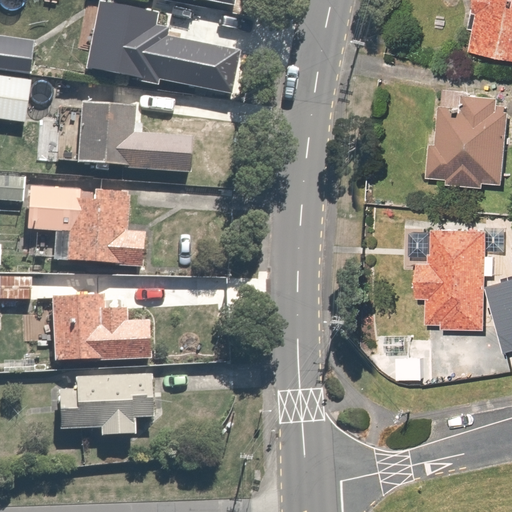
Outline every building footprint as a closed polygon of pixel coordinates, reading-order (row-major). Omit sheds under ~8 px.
[(476,31),(472,52),(511,60),(511,0),(476,0),(471,30),(476,31)] [(99,1),(84,70),(157,85),(169,29),(156,26),(158,13),(99,1)] [(235,29),(194,21),(190,46),(230,53),(235,29)] [(34,41),(0,36),(0,69),(30,74),(34,41)] [(30,80),(0,76),(0,120),(25,123),(30,80)] [(464,107),(442,105),(439,145),(433,144),(430,178),(451,180),(450,185),(487,188),(487,184),(506,185),(511,113),(508,113),(508,106),(501,105),(501,98),(465,95),(464,107)] [(82,103),(77,162),(127,166),(127,168),(189,173),(192,138),(133,133),(135,107),(82,103)] [(25,177),(0,175),(0,200),(23,202),(25,177)] [(56,232),(54,261),(142,267),(144,233),(127,232),(130,193),(95,191),(94,200),(79,199),(80,190),(30,186),(27,230),(56,232)] [(490,231),(435,230),(434,254),(431,254),(431,264),(421,263),(420,299),(430,299),(430,324),(445,325),(445,329),(488,330),(490,231)] [(511,280),(490,287),(509,352),(511,351),(511,280)] [(104,295),(52,297),(55,362),(150,358),(149,320),(128,321),(127,308),(104,309),(104,295)] [(101,428),(101,436),(135,434),(134,418),(154,417),(152,374),(76,378),(77,389),(59,390),(61,430),(82,429),(101,428)]
